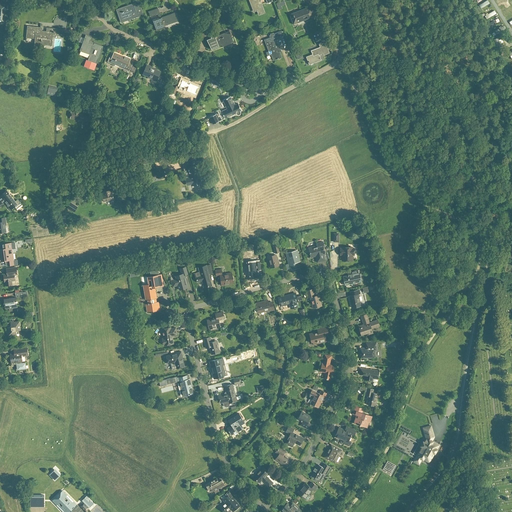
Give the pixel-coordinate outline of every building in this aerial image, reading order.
[(264,13),(259,1),(261,0),(260,0),(249,0),(253,8),(256,7),(259,15),(264,13)] [(485,0),(477,5),(479,9),(488,3),(485,0)] [(134,4),(117,10),(120,19),(127,16),(128,17),(129,20),(143,14),(141,10),(140,6),(136,8),(134,4)] [(314,16),(311,8),(307,10),(306,8),(290,14),(293,23),(303,19),(304,20),(314,16)] [(158,15),(156,9),(148,12),(150,17),(158,15)] [(175,22),(174,17),(176,16),(175,13),(152,21),(154,24),(156,31),(165,28),(164,26),(168,25),(175,22)] [(72,26),(76,30),(80,25),(76,22),(72,26)] [(63,36),(63,30),(41,27),(40,27),(27,26),(26,38),(35,39),(34,44),(40,45),(52,46),(52,41),(53,35),(63,36)] [(234,43),(229,31),(211,38),(212,40),(209,42),(212,49),(222,45),(230,42),(231,44),(234,43)] [(281,52),(279,45),(275,46),(274,41),(284,37),(283,36),(286,35),(284,31),(282,32),(281,31),(274,34),(273,33),(270,34),(270,35),(269,36),(270,38),(264,40),(268,51),(266,52),(267,56),(271,55),(273,61),(279,58),(279,59),(281,59),(280,58),(281,58),(279,52),(281,52)] [(94,44),(93,45),(89,44),(91,38),(85,35),(80,51),(90,54),(88,61),(96,64),(103,47),(94,44)] [(313,65),(313,64),(321,60),(319,55),(323,54),(324,56),(329,54),(324,42),(318,44),(321,50),(311,53),(312,55),(306,57),(309,65),(310,65),(311,66),(313,65)] [(129,62),(130,59),(126,57),(125,59),(122,57),(123,57),(114,53),(113,56),(111,55),(108,62),(113,64),(114,63),(123,67),(122,68),(129,71),(132,64),(129,62)] [(158,76),(160,72),(155,70),(156,70),(146,66),(143,75),(152,78),(151,79),(160,83),(162,78),(158,76)] [(188,82),(182,80),(178,89),(183,91),(185,88),(187,89),(186,91),(195,95),(198,87),(189,83),(189,84),(187,84),(188,82)] [(241,111),(238,104),(234,105),(230,96),(223,100),(227,109),(221,112),(225,118),(225,119),(236,113),(236,115),(237,115),(239,115),(240,115),(240,114),(240,113),(240,111),(241,111)] [(92,122),(93,112),(87,111),(86,112),(80,112),(81,107),(73,107),(72,111),(71,111),(70,119),(74,120),(74,118),(80,118),(79,120),(83,121),(92,122)] [(216,115),(219,121),(225,118),(221,112),(216,115)] [(216,115),(216,114),(209,117),(213,124),(219,121),(216,115)] [(106,121),(107,118),(106,118),(106,119),(100,118),(101,117),(100,117),(99,123),(105,124),(105,125),(108,126),(109,122),(106,121)] [(161,160),(159,150),(141,154),(143,164),(161,160)] [(190,167),(187,168),(190,178),(188,178),(188,179),(190,184),(189,184),(189,185),(191,184),(191,186),(202,183),(199,172),(200,172),(199,172),(198,170),(199,170),(199,169),(199,170),(198,165),(197,165),(195,159),(188,161),(190,167)] [(163,170),(148,173),(150,179),(159,177),(160,181),(165,179),(163,170)] [(15,202),(6,191),(9,189),(0,195),(0,196),(0,197),(0,204),(0,205),(4,202),(10,210),(14,207),(16,209),(22,205),(18,200),(15,202)] [(113,199),(111,190),(103,193),(104,196),(102,197),(104,202),(113,199)] [(78,207),(70,203),(67,208),(74,213),(78,207)] [(325,254),(323,248),(324,248),(323,242),(316,244),(317,246),(308,248),(311,257),(319,254),(321,261),(325,260),(324,254),(325,254)] [(13,253),(12,249),(11,243),(3,244),(3,245),(3,244),(4,249),(0,250),(2,261),(13,260),(13,253)] [(354,255),(354,248),(352,248),(352,247),(342,248),(342,249),(340,249),(340,255),(342,255),(342,261),(352,261),(352,255),(354,255)] [(299,268),(297,259),(299,258),(297,250),(288,253),(290,260),(288,260),(290,270),(299,268)] [(278,266),(276,255),(267,257),(270,268),(278,266)] [(257,276),(256,270),(260,269),(260,262),(253,263),(253,267),(248,267),(249,277),(257,276)] [(211,286),(208,276),(213,274),(210,264),(198,268),(199,272),(195,273),(197,282),(200,281),(202,281),(204,288),(211,286)] [(187,288),(185,281),(186,281),(184,275),(187,274),(185,267),(180,269),(182,274),(175,276),(176,279),(171,281),(173,287),(178,285),(179,290),(187,288)] [(15,281),(14,275),(14,274),(16,273),(17,275),(16,268),(6,269),(6,274),(3,275),(4,282),(5,282),(5,286),(12,285),(11,281),(15,281)] [(233,283),(232,273),(222,275),(221,270),(215,271),(216,277),(220,277),(221,286),(229,284),(229,283),(233,283)] [(358,273),(358,270),(349,272),(350,276),(344,277),(345,285),(361,281),(359,273),(358,273)] [(156,294),(155,288),(164,286),(162,280),(162,277),(161,274),(147,277),(148,284),(142,285),(145,300),(147,300),(148,303),(147,303),(147,304),(145,304),(146,306),(147,312),(147,313),(160,310),(159,302),(157,302),(156,299),(157,298),(156,296),(156,294)] [(322,306),(319,295),(314,296),(313,289),(306,291),(308,298),(310,298),(313,308),(322,306)] [(361,306),(358,294),(360,294),(359,290),(350,292),(351,296),(349,296),(352,308),(361,306)] [(297,302),(295,294),(278,298),(280,306),(290,304),(291,308),(297,307),(296,302),(297,302)] [(16,297),(4,299),(4,303),(4,305),(5,309),(9,308),(9,311),(15,311),(15,307),(17,307),(17,303),(16,301),(16,297)] [(274,310),(272,302),(268,303),(267,301),(255,304),(256,308),(254,309),(255,313),(266,310),(266,311),(274,310)] [(220,328),(218,320),(224,319),(223,312),(215,314),(216,318),(208,320),(207,320),(209,328),(213,327),(214,329),(220,328)] [(379,326),(377,320),(369,323),(366,314),(361,316),(363,324),(358,326),(359,328),(361,335),(368,333),(369,335),(373,334),(372,332),(371,329),(379,326)] [(20,330),(19,321),(10,323),(11,326),(10,326),(10,327),(6,328),(8,337),(17,335),(16,331),(20,330)] [(327,341),(325,334),(328,333),(326,327),(317,330),(318,332),(309,334),(311,341),(312,340),(313,345),(318,343),(318,342),(321,341),(322,342),(327,341)] [(173,344),(172,336),(177,335),(176,328),(171,328),(170,328),(162,329),(163,335),(163,338),(162,339),(163,345),(164,345),(173,344)] [(219,352),(216,342),(211,343),(210,341),(211,341),(210,337),(204,339),(206,349),(209,348),(211,354),(219,352)] [(376,350),(376,342),(366,342),(366,349),(360,349),(360,358),(375,358),(375,350),(376,350)] [(22,362),(21,356),(28,355),(26,347),(16,349),(16,348),(11,349),(12,354),(10,354),(10,357),(9,357),(10,361),(11,361),(11,365),(12,365),(17,364),(17,370),(22,369),(26,369),(25,363),(21,364),(21,362),(22,362)] [(184,367),(182,357),(181,351),(174,353),(174,354),(166,356),(168,364),(175,362),(176,368),(173,369),(174,369),(184,367)] [(332,374),(334,366),(329,365),(330,356),(325,355),(323,364),(322,364),(320,371),(325,372),(325,374),(324,379),(329,380),(330,374),(330,373),(332,374)] [(222,374),(219,363),(220,363),(219,359),(209,361),(213,374),(214,379),(223,377),(222,374)] [(377,379),(378,379),(379,371),(360,368),(359,374),(367,375),(366,380),(377,382),(377,379)] [(183,396),(193,394),(188,375),(177,378),(181,392),(182,391),(183,396)] [(237,401),(232,384),(224,386),(227,396),(219,398),(220,403),(223,403),(223,405),(224,406),(224,407),(225,407),(226,407),(227,407),(228,407),(229,406),(229,405),(229,404),(229,403),(237,401)] [(375,406),(378,394),(374,394),(375,390),(367,388),(365,395),(368,396),(366,404),(375,406)] [(318,407),(322,400),(323,400),(326,393),(321,391),(319,394),(311,390),(310,394),(310,395),(309,395),(309,396),(309,397),(310,397),(310,398),(310,399),(311,399),(311,400),(312,400),(310,404),(318,407)] [(356,417),(354,421),(354,423),(359,425),(359,426),(360,426),(360,424),(364,425),(363,426),(367,428),(369,422),(371,416),(363,413),(363,414),(362,413),(363,409),(356,406),(353,414),(356,415),(356,417)] [(311,424),(308,422),(311,416),(301,411),(297,419),(302,422),(300,425),(308,430),(311,424)] [(244,429),(239,421),(242,419),(239,413),(228,420),(231,425),(227,428),(231,435),(234,434),(233,433),(236,431),(237,433),(244,429)] [(304,439),(292,432),(294,429),(288,426),(286,432),(290,434),(288,437),(290,438),(286,444),(292,447),(294,443),(300,446),(304,439)] [(351,436),(352,435),(354,436),(356,431),(346,426),(344,431),(343,430),(343,429),(340,428),(336,437),(344,441),(343,442),(343,443),(344,444),(348,446),(349,446),(350,446),(350,445),(351,443),(351,442),(350,441),(348,440),(350,436),(351,436)] [(426,439),(424,442),(423,442),(421,446),(422,447),(416,456),(423,460),(423,459),(428,462),(430,459),(430,460),(434,453),(435,454),(437,449),(436,449),(438,445),(433,442),(433,441),(432,441),(434,436),(431,427),(423,429),(426,439)] [(335,463),(341,451),(331,445),(324,457),(335,463)] [(292,460),(283,454),(285,451),(280,446),(275,452),(279,455),(276,459),(282,463),(282,464),(286,467),(292,460)] [(391,472),(395,465),(388,461),(384,468),(391,472)] [(326,475),(330,467),(324,464),(322,468),(317,465),(315,468),(314,468),(313,470),(314,471),(312,475),(319,479),(322,473),(326,475)] [(33,479),(42,470),(38,466),(29,474),(33,479)] [(266,476),(268,474),(262,468),(253,477),(259,483),(262,480),(269,487),(273,483),(266,476)] [(54,471),(49,475),(55,480),(60,475),(57,472),(56,473),(54,471)] [(216,478),(205,484),(208,490),(211,489),(213,491),(215,494),(219,492),(217,489),(224,485),(222,480),(218,481),(216,478)] [(308,495),(312,490),(313,491),(317,487),(312,482),(309,486),(305,483),(297,492),(307,501),(308,501),(311,498),(310,497),(308,495)] [(231,509),(233,511),(240,506),(233,498),(234,497),(229,490),(224,495),(226,497),(223,500),(225,503),(222,505),(224,508),(225,509),(227,511),(231,509)] [(83,511),(76,505),(75,506),(65,496),(67,495),(62,491),(52,501),(56,505),(58,504),(65,511),(83,511)] [(83,503),(80,507),(85,511),(88,508),(83,503)] [(300,511),(301,511),(292,503),(290,506),(287,503),(282,509),(285,511),(300,511)]
